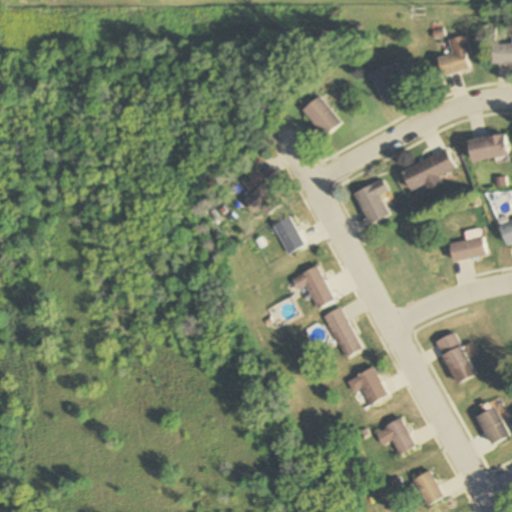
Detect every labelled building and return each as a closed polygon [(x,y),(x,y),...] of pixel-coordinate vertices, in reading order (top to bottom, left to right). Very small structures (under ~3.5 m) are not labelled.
[(444,78),(474,70),(465,37),(449,41),(453,55),(439,58),(444,78)] [(511,45),(493,45),(493,65),(511,65),(511,45)] [(400,69),(395,61),(370,75),(386,105),(418,88),(406,66),(400,69)] [(342,125),(321,97),(304,110),(326,138),(342,125)] [(469,141),(473,162),(508,157),(505,135),(469,141)] [(403,172),(414,196),(443,182),(441,178),(456,172),(447,152),(403,172)] [(252,214),(261,208),(268,218),(283,208),(258,170),(241,181),(251,196),(244,201),(252,214)] [(392,217),(381,198),(391,193),(384,180),(356,196),(373,227),(392,217)] [(286,256),(304,250),(294,219),(275,225),(286,256)] [(511,245),(511,222),(499,227),(507,247),(511,245)] [(451,246),(454,264),(485,258),(480,232),(466,235),(467,243),(451,246)] [(297,291),(308,287),(319,312),(336,304),(319,268),(292,280),(297,291)] [(324,317),(346,360),(363,351),(342,308),(324,317)] [(439,343),(458,386),(477,378),(458,334),(439,343)] [(389,398),(375,369),(347,383),(357,403),(366,399),(370,407),(389,398)] [(511,438),(497,409),(479,418),(493,447),(511,438)] [(416,447),(404,418),(387,425),(398,454),(416,447)] [(413,479),(427,505),(445,496),(431,470),(413,479)]
